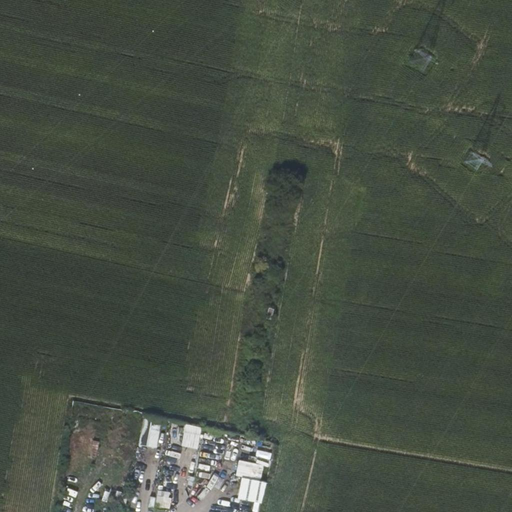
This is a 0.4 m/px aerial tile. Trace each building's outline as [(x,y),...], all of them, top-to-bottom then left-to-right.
[(140,448),(158,449),(160,419),(142,418),(140,448)] [(186,426),(181,448),(197,451),(201,430),(186,426)] [(234,479),(259,482),(261,466),(236,463),(234,479)] [(254,508),(255,498),(239,496),(238,506),(254,508)] [(203,508),(212,511),(213,511),(217,503),(207,499),(203,508)]
